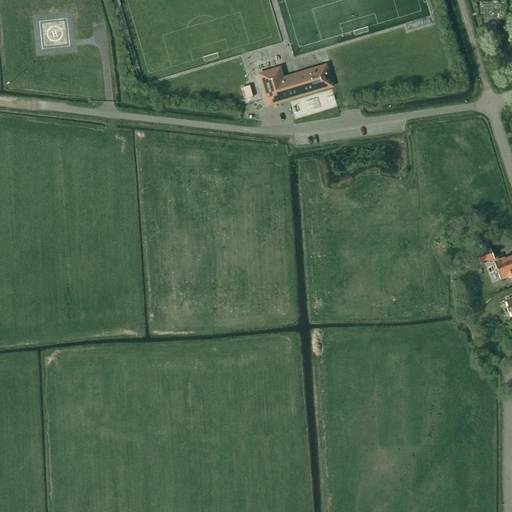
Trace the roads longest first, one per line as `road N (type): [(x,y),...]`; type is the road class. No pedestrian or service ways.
road 1 (unclassified): [(39,105),(287,132),(490,103)]
road 2 (residential): [(508,511),(511,360)]
